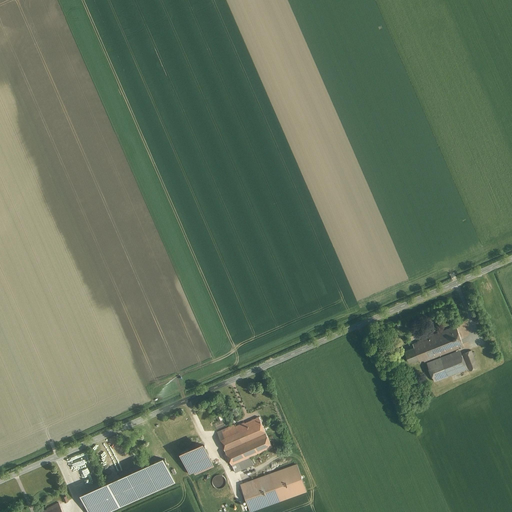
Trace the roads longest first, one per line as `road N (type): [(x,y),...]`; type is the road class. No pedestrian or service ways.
road 1 (tertiary): [(0,480),(511,259)]
road 2 (track): [(360,324),(442,503)]
